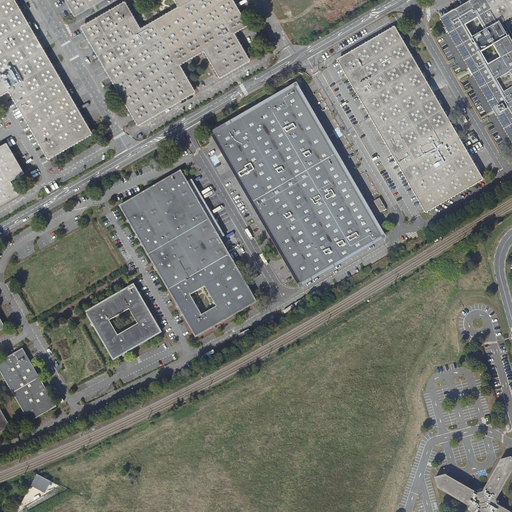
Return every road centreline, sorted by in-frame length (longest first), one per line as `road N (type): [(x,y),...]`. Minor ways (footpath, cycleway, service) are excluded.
road 1 (unclassified): [(400,230),(305,54)]
road 2 (unclassified): [(506,174),(410,7)]
road 3 (unclassified): [(190,355),(100,198)]
road 4 (unclassified): [(285,303),(199,155)]
road 5 (secondary): [(130,154),(0,230)]
road 6 (unclassified): [(400,230),(285,303)]
road 7 (secondary): [(294,60),(182,126)]
road 8 (unclassified): [(190,355),(77,413)]
road 9 (unclassified): [(0,268),(12,249),(100,198)]
road 10 (unclassified): [(60,33),(121,140)]
road 11 (unclassified): [(506,174),(423,225),(400,230)]
